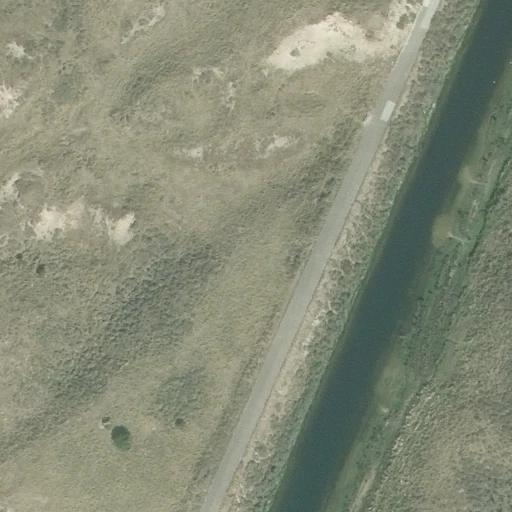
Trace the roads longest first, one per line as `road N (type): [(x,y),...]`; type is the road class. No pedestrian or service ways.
road 1 (track): [(206,511),(427,0)]
road 2 (track): [(511,106),(353,511)]
